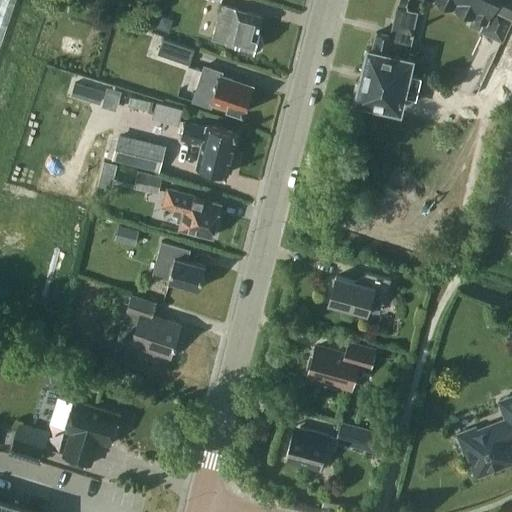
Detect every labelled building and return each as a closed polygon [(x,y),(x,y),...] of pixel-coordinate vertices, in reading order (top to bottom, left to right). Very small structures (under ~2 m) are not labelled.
[(0,0),(0,47),(15,0),(0,0)] [(406,3),(406,0),(399,0),(399,2),(398,2),(395,11),(396,11),(391,34),(376,31),(372,48),(368,47),(356,98),(400,108),(403,94),(416,97),(421,75),(408,72),(412,57),(407,56),(414,28),(413,28),(417,11),(407,9),(406,3)] [(511,0),(444,0),(474,13),(469,23),(502,38),(511,15),(511,0)] [(261,45),(263,38),(260,31),(259,30),(263,15),(221,3),(212,38),(255,50),(255,49),(261,45)] [(167,16),(160,14),(156,27),(168,31),(170,23),(167,16)] [(189,63),(194,48),(163,38),(157,53),(189,63)] [(244,112),(253,85),(220,75),(222,71),(204,65),(193,99),(211,105),(212,101),(244,112)] [(74,81),(71,92),(85,96),(88,86),(74,81)] [(184,108),(156,101),(152,117),(180,124),(184,108)] [(231,158),(238,131),(207,123),(206,125),(185,120),(180,137),(197,142),(202,143),(196,165),(228,173),(228,169),(231,170),(234,159),(231,158)] [(159,170),(165,144),(118,133),(117,139),(111,138),(106,156),(112,158),(112,159),(159,170)] [(133,186),(158,193),(162,176),(137,170),(133,186)] [(213,235),(221,202),(195,195),(195,193),(167,186),(163,205),(174,208),(172,213),(178,215),(176,221),(181,222),(179,227),(213,235)] [(134,244),(138,229),(118,224),(114,238),(134,244)] [(161,240),(152,274),(199,287),(200,286),(204,271),(205,265),(206,264),(179,256),(182,246),(161,240)] [(329,300),(368,311),(372,295),(385,299),(391,277),(367,271),(364,282),(336,275),(329,300)] [(155,302),(132,294),(128,306),(135,308),(129,329),(122,326),(118,337),(131,341),(131,342),(171,355),(181,323),(151,313),(155,302)] [(351,386),(353,377),(358,362),(370,365),(375,349),(350,342),(347,352),(317,344),(309,374),(351,386)] [(477,473),(511,459),(511,452),(510,446),(511,446),(511,443),(511,394),(499,399),(506,419),(478,430),(476,426),(457,433),(464,452),(468,450),(477,473)] [(63,454),(92,463),(99,440),(110,444),(120,413),(74,398),(64,429),(70,431),(63,454)] [(335,441),(362,448),(368,428),(341,421),(335,441)] [(319,468),(329,434),(295,424),(285,459),(319,468)] [(9,452),(40,462),(45,444),(15,435),(9,452)] [(0,511),(43,511),(45,509),(0,495),(0,511)]
